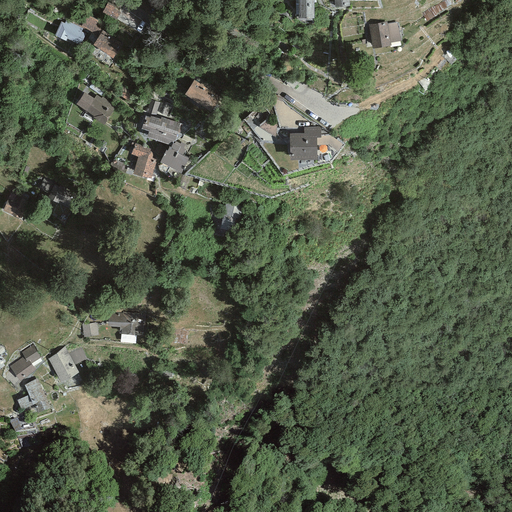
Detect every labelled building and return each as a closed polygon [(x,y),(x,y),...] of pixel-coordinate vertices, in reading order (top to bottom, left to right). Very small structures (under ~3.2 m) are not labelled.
[(116,4),(108,0),(107,0),(102,11),(117,19),(121,12),(114,8),(116,4)] [(313,0),(298,0),(299,16),(314,16),(313,0)] [(97,20),(87,14),(81,25),(91,30),(97,20)] [(65,23),(61,21),(54,35),(66,40),(67,38),(81,44),(86,33),(81,31),(82,28),(66,20),(65,23)] [(387,21),(368,25),(372,47),(391,44),(391,42),(401,40),(397,22),(387,24),(387,21)] [(122,43),(103,30),(93,44),(113,57),(122,43)] [(220,97),(193,79),(185,92),(211,110),(220,97)] [(94,97),(84,91),(76,103),(87,110),(85,112),(104,124),(116,105),(102,96),(101,98),(96,94),(94,97)] [(160,103),(150,99),(146,111),(156,115),(160,103)] [(171,104),(163,100),(158,112),(167,115),(171,104)] [(150,117),(146,116),(142,128),(149,130),(147,136),(172,144),(173,142),(175,142),(177,133),(180,134),(183,124),(161,117),(161,119),(151,116),(150,117)] [(304,133),(290,133),(290,158),(317,158),(316,137),(321,137),(321,126),(304,127),(304,133)] [(173,142),(172,144),(171,146),(169,145),(168,149),(166,148),(160,161),(181,172),(189,157),(184,155),(186,152),(184,151),(186,149),(184,148),(186,144),(181,141),(180,143),(178,142),(177,143),(175,142),(173,142)] [(150,148),(135,143),(131,153),(138,156),(133,172),(151,177),(156,161),(155,161),(156,158),(153,157),(153,154),(152,153),(152,152),(150,151),(150,148)] [(56,182),(44,176),(39,187),(50,193),(48,196),(58,201),(59,199),(69,204),(75,194),(66,190),(68,185),(61,182),(59,185),(56,184),(56,182)] [(29,200),(11,192),(3,210),(21,218),(29,200)] [(243,206),(226,202),(221,226),(238,230),(243,206)] [(122,313),(109,312),(108,325),(120,326),(119,332),(140,334),(141,313),(122,312),(122,313)] [(96,323),(82,325),(84,336),(98,334),(96,323)] [(24,355),(9,366),(20,380),(36,368),(31,363),(40,356),(33,344),(22,351),(24,355)] [(65,346),(49,359),(60,381),(79,371),(65,346)] [(37,378),(24,384),(28,394),(17,399),(21,409),(33,403),(37,411),(50,406),(37,378)]
